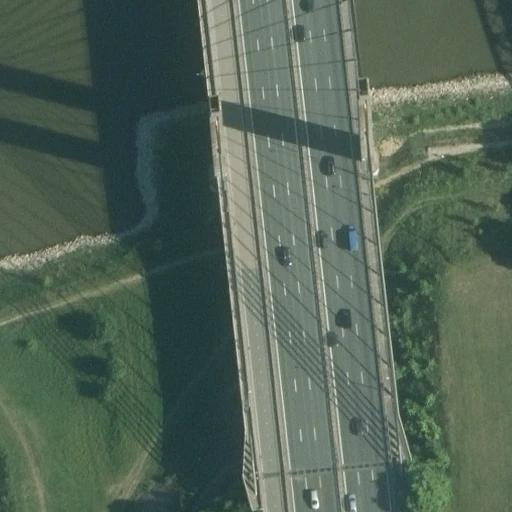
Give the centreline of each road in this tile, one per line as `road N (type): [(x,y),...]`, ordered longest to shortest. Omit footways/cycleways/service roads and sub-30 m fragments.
road 1 (unclassified): [(274,511),(218,0)]
road 2 (motorway): [(363,511),(308,0)]
road 3 (motorway): [(254,0),(308,511)]
